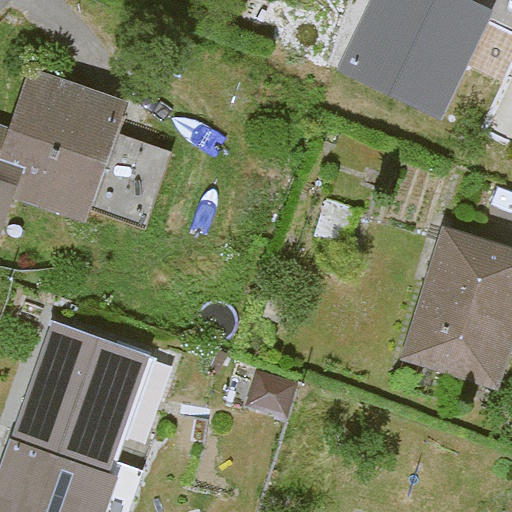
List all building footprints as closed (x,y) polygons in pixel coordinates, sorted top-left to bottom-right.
[(485,0),(372,0),(341,67),(442,114),(494,4),(485,0)] [(81,228),(128,104),(31,68),(11,128),(0,156),(0,157),(28,168),(15,202),(81,228)] [(0,157),(0,156),(11,128),(0,124),(0,238),(15,202),(28,168),(0,157)] [(511,369),(511,252),(447,234),(404,382),(500,410),(511,369)] [(155,369),(51,336),(15,451),(119,483),(155,369)]
